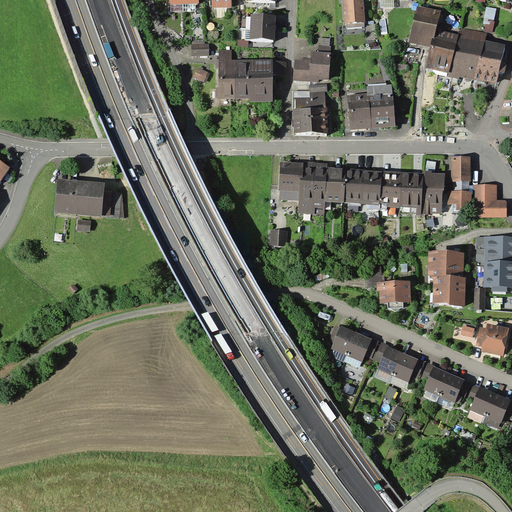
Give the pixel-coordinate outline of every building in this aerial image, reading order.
[(363,0),(346,0),(343,0),(345,24),(346,24),(364,22),(365,22),(363,0)] [(394,8),(393,0),(380,0),(381,8),(394,8)] [(440,11),(417,5),(409,43),(430,47),(432,38),(434,38),(436,29),(440,11)] [(497,9),(487,7),(484,18),(494,20),(497,9)] [(251,17),(250,27),(275,28),(276,15),(251,14),(251,17)] [(494,21),(494,20),(484,18),(483,24),(486,25),(484,32),(492,33),(495,22),(494,21)] [(385,19),(379,20),(381,34),(388,33),(385,19)] [(275,40),(275,28),(250,27),(250,29),(250,39),(275,40)] [(459,27),(458,34),(449,73),(448,77),(459,79),(460,76),(474,79),(479,56),(482,57),(485,40),(487,33),(459,27)] [(458,34),(436,29),(434,38),(432,38),(430,47),(425,68),(449,73),(458,34)] [(319,38),(319,45),(330,46),(330,38),(319,38)] [(505,44),(485,40),(482,57),(479,56),(474,79),(496,84),(499,71),(504,72),(507,63),(501,62),(505,44)] [(205,43),(191,44),(192,56),(209,55),(208,43),(205,43)] [(318,52),(311,51),(311,58),(304,58),(303,60),(295,59),(293,81),(319,82),(319,79),(329,80),(331,52),(331,46),(330,46),(319,45),(318,52)] [(232,50),(218,50),(219,98),(235,98),(235,59),(232,59),(232,50)] [(249,59),(235,59),(235,98),(250,98),(249,59)] [(273,59),(249,59),(250,98),(249,102),(273,101),(273,75),(286,75),(286,61),(273,61),(273,59)] [(210,73),(198,68),(193,77),(206,83),(210,73)] [(310,91),(310,92),(326,92),(327,92),(327,84),(309,86),(310,91)] [(392,84),(367,86),(367,93),(367,96),(369,95),(393,93),(392,84)] [(311,132),(310,92),(310,91),(293,91),(294,133),(311,132)] [(326,92),(310,92),(311,132),(327,132),(326,92)] [(367,93),(348,95),(350,130),(372,128),(369,95),(367,96),(367,93)] [(393,93),(369,95),(372,128),(395,127),(393,93)] [(451,181),(453,181),(469,181),(471,181),(471,156),(451,156),(451,181)] [(0,182),(10,167),(0,160),(0,182)] [(303,163),(280,162),(279,190),(280,190),(279,200),(299,201),(301,177),(302,177),(303,163)] [(303,162),(303,163),(302,177),(301,177),(299,201),(298,213),(324,215),(325,201),(327,166),(327,163),(303,162)] [(346,168),(327,166),(325,201),(344,202),(346,168)] [(364,169),(346,168),(344,202),(362,203),(364,169)] [(382,171),(364,169),(362,203),(380,205),(380,203),(382,171)] [(423,170),(423,173),(422,188),(443,190),(445,189),(445,174),(432,173),(432,171),(423,170)] [(401,172),(382,171),(380,203),(387,203),(387,207),(399,207),(401,172)] [(423,173),(401,172),(399,207),(417,208),(417,214),(421,215),(421,214),(422,188),(423,173)] [(105,183),(58,179),(55,212),(102,217),(102,216),(104,190),(105,183)] [(453,181),(453,191),(469,191),(469,181),(453,181)] [(497,185),(474,185),(474,218),(507,217),(506,199),(497,200),(497,185)] [(441,214),(443,190),(422,188),(421,214),(428,214),(428,213),(441,214)] [(122,193),(104,190),(102,216),(125,218),(122,193)] [(471,191),(469,191),(453,191),(448,191),(448,204),(456,204),(456,209),(471,209),(471,191)] [(91,221),(78,220),(77,231),(90,232),(91,221)] [(271,231),(271,245),(286,245),(287,231),(271,231)] [(511,236),(484,236),(484,237),(484,249),(483,266),(483,287),(491,287),(491,291),(507,292),(507,287),(511,287),(511,236)] [(484,249),(484,237),(476,237),(476,249),(477,249),(484,249)] [(413,245),(400,246),(401,254),(413,253),(413,245)] [(463,277),(464,252),(428,250),(428,275),(434,279),(433,304),(465,306),(465,277),(463,277)] [(382,275),(381,263),(365,264),(366,285),(367,288),(377,287),(377,282),(382,282),(382,275)] [(403,302),(411,302),(410,280),(385,282),(382,282),(377,282),(377,287),(377,291),(379,291),(380,303),(388,303),(388,308),(390,308),(401,307),(403,307),(403,302)] [(73,284),(68,289),(72,294),(78,289),(73,284)] [(476,288),(475,288),(474,311),(485,311),(485,288),(483,288),(476,288)] [(503,356),(510,328),(487,323),(486,328),(480,326),(476,345),(482,346),(481,351),(503,356)] [(333,343),(340,327),(336,325),(329,341),(333,343)] [(356,332),(341,325),(340,327),(333,343),(331,348),(334,350),(347,355),(356,332)] [(475,328),(463,325),(460,334),(472,337),(475,328)] [(372,338),(356,332),(347,355),(362,362),(365,356),(372,338)] [(379,341),(372,338),(365,356),(372,359),(378,344),(379,341)] [(387,346),(388,346),(388,345),(381,342),(380,345),(374,360),(380,363),(387,346)] [(380,345),(378,344),(372,359),(374,360),(380,345)] [(388,346),(387,346),(380,363),(377,369),(378,369),(393,375),(403,352),(388,346)] [(344,362),(344,361),(347,355),(334,350),(333,353),(336,359),(344,362)] [(418,359),(403,352),(393,375),(409,382),(412,375),(418,359)] [(360,368),(362,362),(347,355),(344,361),(360,368)] [(425,361),(418,359),(412,375),(418,378),(419,377),(425,361)] [(427,362),(425,361),(419,377),(420,378),(427,362)] [(427,381),(433,366),(434,365),(427,362),(420,378),(427,381)] [(449,373),(433,366),(427,381),(423,389),(427,391),(439,396),(449,373)] [(390,384),(390,383),(393,375),(378,369),(374,377),(390,384)] [(465,379),(449,373),(439,396),(455,403),(458,395),(464,381),(465,379)] [(406,390),(409,382),(393,375),(390,383),(406,390)] [(466,398),(471,384),(464,381),(458,395),(466,398)] [(355,388),(344,384),(341,391),(352,395),(355,388)] [(479,388),(471,384),(466,398),(474,401),(479,388)] [(397,389),(389,386),(384,396),(391,400),(397,389)] [(495,393),(480,387),(479,388),(474,401),(470,410),(485,416),(495,393)] [(424,397),(437,402),(439,396),(427,391),(424,397)] [(511,400),(495,393),(485,416),(500,423),(501,423),(511,400)] [(452,409),(455,403),(439,396),(437,402),(452,409)] [(397,406),(391,418),(399,422),(405,410),(397,406)] [(497,428),(500,423),(485,416),(483,422),(497,428)] [(416,420),(412,427),(419,430),(422,424),(416,420)]
